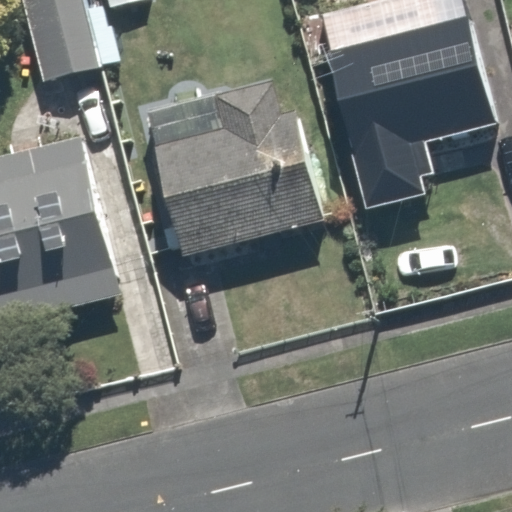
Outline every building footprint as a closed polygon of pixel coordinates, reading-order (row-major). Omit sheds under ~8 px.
[(89,12),(86,0),(22,0),(45,87),(127,66),(115,17),(112,7),(89,12)] [(110,0),(112,7),(115,17),(158,6),(156,0),(110,0)] [(436,146),(511,125),(511,103),(485,0),(388,0),(317,19),(367,209),(447,188),(436,146)] [(280,91),(129,134),(169,272),(345,221),(315,117),(290,124),(280,91)] [(95,136),(0,160),(0,326),(135,292),(95,136)]
